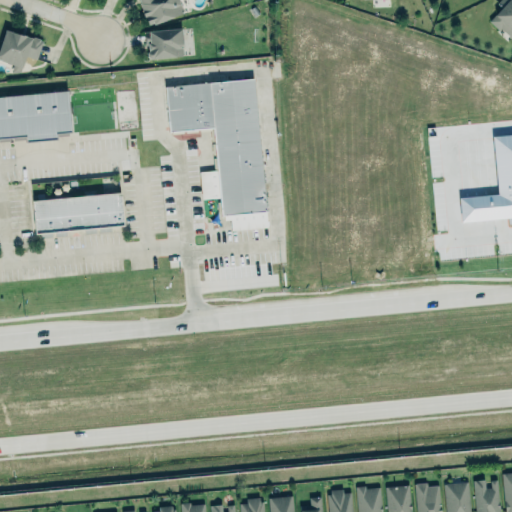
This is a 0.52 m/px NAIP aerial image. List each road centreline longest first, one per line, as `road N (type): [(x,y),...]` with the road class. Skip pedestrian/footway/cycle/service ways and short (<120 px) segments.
road 1 (primary): [(0,443),(511,394)]
road 2 (primary): [(398,301),(196,320)]
road 3 (primary): [(196,320),(44,335)]
